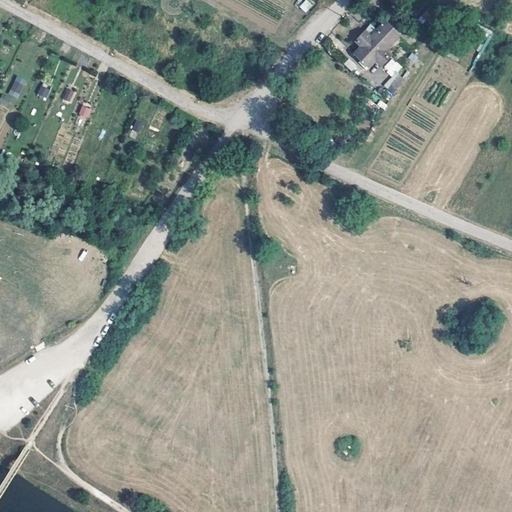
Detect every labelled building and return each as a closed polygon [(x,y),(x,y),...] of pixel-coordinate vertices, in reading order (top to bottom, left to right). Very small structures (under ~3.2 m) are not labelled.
[(255,0),(256,22),(271,32),(274,32),(295,0),(255,0)] [(308,0),(304,0),(299,6),(306,12),(313,5),(308,0)] [(430,7),(423,14),(433,24),(440,17),(430,7)] [(385,21),(371,35),(365,30),(355,41),(361,46),(354,53),(363,62),(369,67),(376,60),(382,65),(391,55),(386,49),(400,34),(385,21)] [(398,91),(409,77),(403,72),(392,86),(398,91)] [(7,94),(17,99),(27,81),(17,76),(7,94)] [(46,99),(50,88),(41,84),(37,95),(46,99)] [(61,99),(70,103),(75,92),(66,88),(61,99)] [(166,121),(169,107),(148,102),(147,106),(138,104),(137,110),(152,113),(149,125),(135,121),(132,135),(172,144),(176,124),(166,121)] [(87,118),(91,108),(82,105),(78,114),(87,118)]
